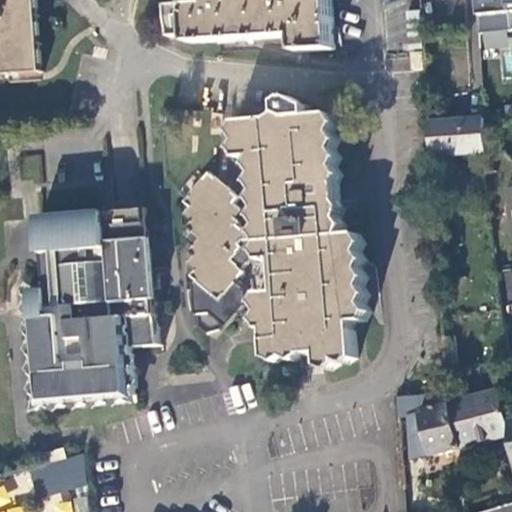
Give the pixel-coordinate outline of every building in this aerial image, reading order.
[(0,0),(0,77),(44,74),(38,0),(0,0)] [(210,0),(211,3),(212,41),(296,38),(296,54),(335,52),(332,0),(210,0)] [(211,3),(189,3),(190,42),(212,41),(211,3)] [(413,53),(414,70),(425,69),(424,52),(423,14),(409,14),(411,53),(413,53)] [(411,77),(412,88),(430,87),(429,76),(411,77)] [(212,315),(228,330),(233,335),(247,320),(243,277),(248,271),(236,261),(247,246),(244,243),(247,240),(263,240),(257,254),(265,260),(277,260),(279,291),(262,292),(259,302),(262,310),(257,320),(265,330),(269,330),(271,360),(279,363),(289,358),(296,362),(306,355),(323,356),(323,367),(334,372),(343,366),(344,361),(352,366),(360,361),(357,322),(368,324),(374,314),(367,305),(371,297),(365,290),(370,278),(363,270),(369,264),(363,254),(368,245),(361,236),(344,238),(349,228),(342,221),(348,210),(341,204),(341,184),(346,178),(337,168),(343,160),(337,152),(342,144),(336,134),(341,125),(332,115),(312,116),(311,108),(292,100),(288,100),(280,106),(281,110),(271,119),(239,119),(235,131),(241,140),(235,150),(242,157),(254,157),(250,166),(256,173),(252,182),(258,189),(254,200),(259,208),(255,218),(260,226),(259,231),(246,230),(241,226),(244,224),(226,209),(236,197),(212,175),(188,205),(201,216),(193,227),(205,238),(193,252),(206,263),(196,276),(202,281),(197,287),(197,316),(201,316),(212,315)] [(487,119),(432,122),(434,157),(489,153),(487,119)] [(28,177),(40,177),(41,155),(29,155),(28,177)] [(474,196),(488,194),(485,173),(436,182),(437,202),(451,200),(450,190),(473,187),(474,196)] [(28,288),(39,409),(140,401),(136,348),(164,346),(162,342),(161,337),(161,332),(161,327),(161,315),(158,315),(149,209),(45,218),(47,247),(43,247),(44,253),(48,253),(50,286),(48,287),(42,290),(35,288),(28,288)] [(212,315),(201,316),(201,328),(210,336),(228,330),(212,315)] [(457,352),(446,352),(447,365),(458,365),(457,352)] [(323,376),(323,367),(323,356),(306,355),(307,376),(323,376)] [(511,435),(511,427),(502,390),(450,404),(462,449),(511,435)] [(462,449),(450,404),(449,394),(400,398),(404,465),(462,449)] [(10,477),(17,502),(38,497),(39,499),(90,487),(86,458),(10,477)] [(0,484),(0,505),(11,501),(3,484),(0,484)]
